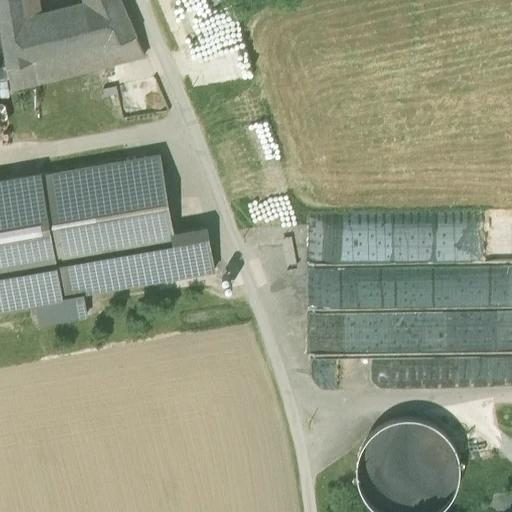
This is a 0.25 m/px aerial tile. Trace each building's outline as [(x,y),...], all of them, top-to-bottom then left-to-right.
[(0,0),(0,78),(9,77),(11,90),(86,70),(144,56),(145,55),(120,0),(88,0),(89,2),(41,14),(38,0),(0,0)] [(214,44),(200,0),(174,0),(190,51),(214,44)] [(199,57),(209,82),(226,76),(217,51),(199,57)] [(83,292),(180,274),(173,231),(160,155),(41,175),(62,295),(83,292)] [(62,295),(41,175),(41,174),(0,181),(0,306),(34,300),(62,295)] [(207,225),(173,231),(180,274),(181,275),(215,269),(207,225)] [(38,321),(87,313),(83,292),(62,295),(34,300),(38,321)] [(322,393),(501,385),(500,356),(330,363),(331,372),(321,372),(322,393)] [(360,489),(372,506),(382,511),(433,511),(447,502),(457,485),(460,464),(455,444),(443,428),(425,417),(405,414),(385,419),(369,432),(358,449),(355,469),(360,489)]
